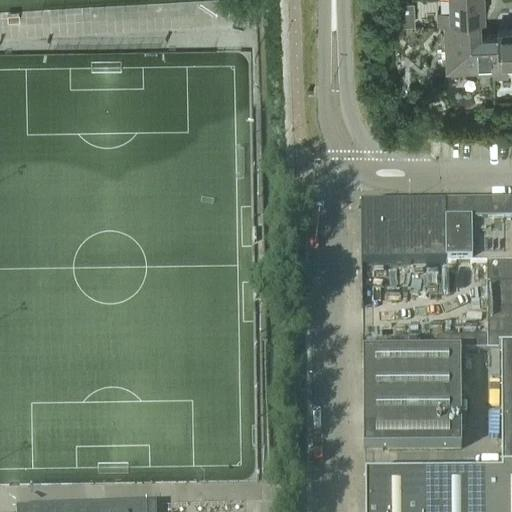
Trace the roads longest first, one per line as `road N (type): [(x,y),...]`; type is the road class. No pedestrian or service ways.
road 1 (residential): [(334,511),(332,213),(356,156)]
road 2 (residential): [(356,156),(333,113),(332,0)]
road 3 (residential): [(356,156),(389,173),(511,176)]
